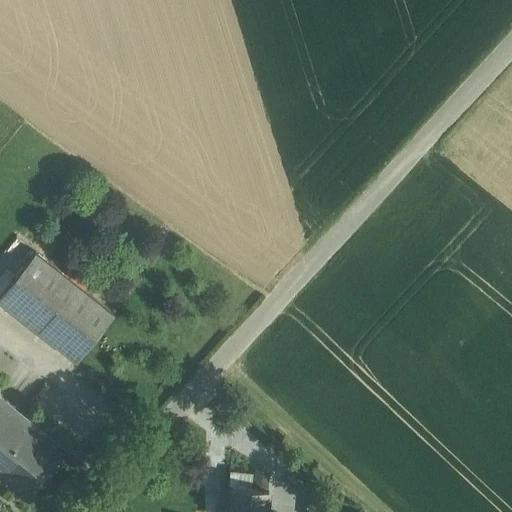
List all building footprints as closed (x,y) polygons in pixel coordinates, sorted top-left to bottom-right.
[(114,312),(35,249),(0,293),(0,298),(76,359),(114,312)] [(0,288),(13,271),(5,265),(0,272),(0,288)] [(53,389),(45,383),(36,394),(44,400),(53,389)] [(0,450),(26,418),(0,396),(0,450)] [(0,450),(0,474),(26,495),(64,449),(26,418),(0,450)] [(253,473),(230,471),(229,484),(232,484),(229,511),(266,511),(269,488),(251,486),(253,473)] [(335,511),(337,495),(310,492),(308,511),(335,511)]
